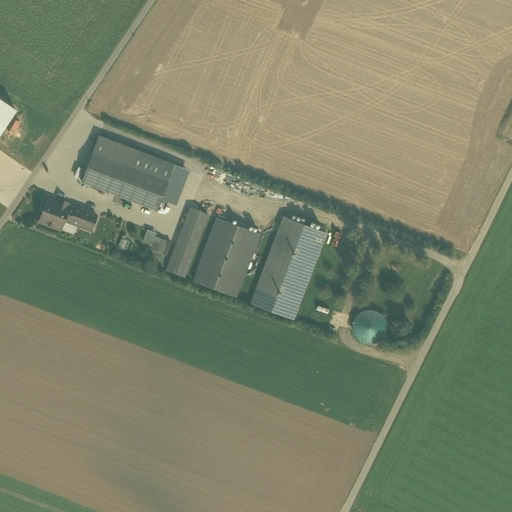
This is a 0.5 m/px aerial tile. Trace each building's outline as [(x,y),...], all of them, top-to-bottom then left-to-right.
[(0,132),(15,108),(0,98),(0,132)] [(173,165),(98,137),(81,182),(156,211),(160,201),(173,165)] [(189,171),(173,165),(160,201),(175,206),(189,171)] [(58,205),(46,200),(38,222),(61,231),(64,221),(80,227),(85,213),(74,209),(74,211),(66,207),(67,203),(60,200),(58,205)] [(208,215),(189,208),(166,271),(184,278),(208,215)] [(97,217),(85,213),(80,227),(91,231),(97,217)] [(260,235),(217,218),(193,281),(236,297),(260,235)] [(326,234),(284,218),(251,303),(294,319),(326,234)] [(170,243),(155,237),(151,250),(166,255),(170,243)] [(371,311),(367,311),(364,312),(360,314),(358,316),(355,319),(354,322),(353,326),(353,329),(354,333),(355,336),(358,339),(361,342),(364,343),(367,344),(371,345),(375,344),(378,343),(381,341),(384,338),(386,335),(387,331),(387,328),(387,324),(386,320),(384,317),(381,315),(378,313),(375,311),(371,311)]
